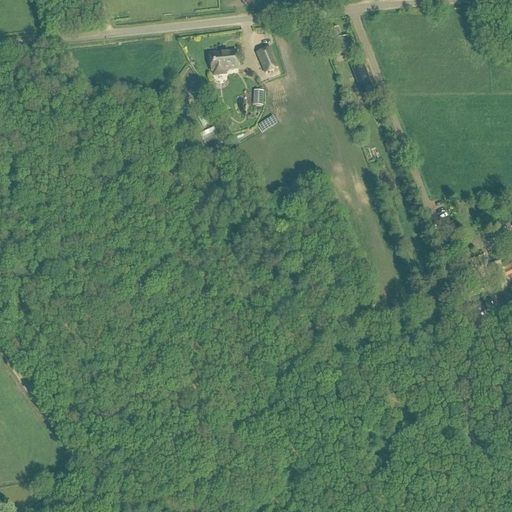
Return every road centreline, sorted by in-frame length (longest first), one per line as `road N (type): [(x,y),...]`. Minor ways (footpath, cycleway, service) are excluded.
road 1 (unclassified): [(0,46),(458,0)]
road 2 (track): [(350,9),(476,332)]
road 3 (track): [(0,344),(66,445),(72,469)]
